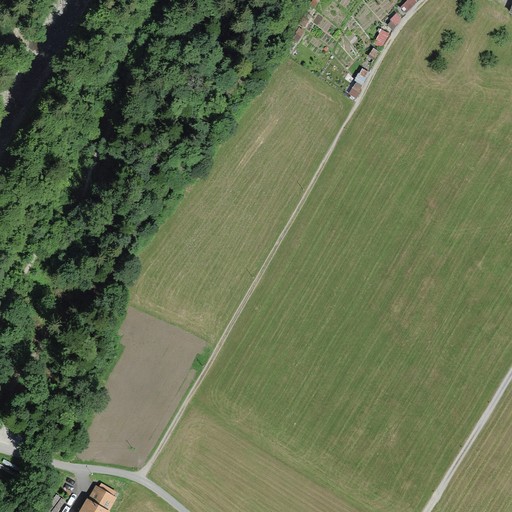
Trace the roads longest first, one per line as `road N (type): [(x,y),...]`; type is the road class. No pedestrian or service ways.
road 1 (track): [(136,478),(393,34),(424,0)]
road 2 (residential): [(184,511),(129,475),(0,448)]
road 3 (track): [(425,511),(511,371)]
